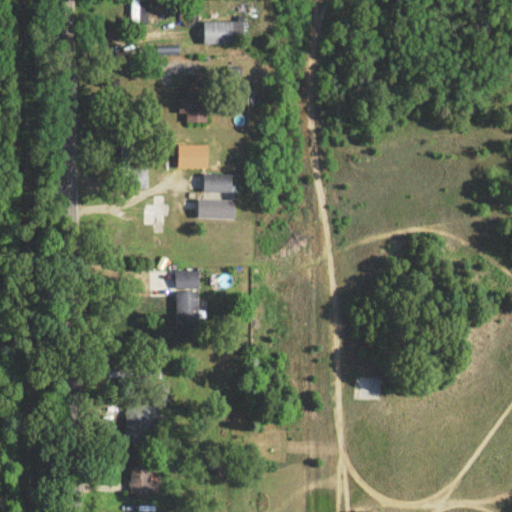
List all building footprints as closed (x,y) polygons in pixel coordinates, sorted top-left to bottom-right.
[(148,29),(148,0),(129,0),(129,29),(148,29)] [(233,26),(203,26),(203,49),(233,49),(233,26)] [(206,125),(206,87),(184,87),(184,99),(179,99),(179,125),(206,125)] [(234,197),(234,178),(202,177),(202,197),(234,197)] [(236,222),(236,204),(182,204),(182,222),(236,222)] [(198,276),(175,276),(175,292),(198,292),(198,276)] [(198,296),(175,296),(175,341),(198,341),(198,296)] [(154,499),(154,468),(129,468),(129,499),(154,499)]
